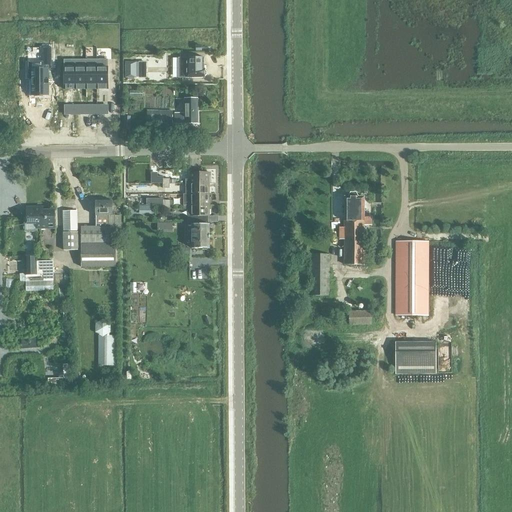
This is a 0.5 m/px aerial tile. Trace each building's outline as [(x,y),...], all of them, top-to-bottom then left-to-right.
[(51,51),(42,51),(42,69),(27,69),(27,77),(31,77),(31,93),(47,93),(47,69),(51,69),(51,51)] [(187,78),(205,78),(205,69),(204,69),(204,58),(187,58),(187,66),(182,66),(182,70),(187,70),(187,78)] [(134,78),(145,78),(145,63),(126,63),(126,78),(127,78),(127,79),(134,79),(134,78)] [(75,69),(65,69),(65,91),(75,91),(75,69)] [(86,69),(75,69),(75,91),(86,91),(86,69)] [(97,91),(97,69),(86,69),(86,91),(97,91)] [(108,69),(97,69),(97,91),(108,91),(108,69)] [(184,124),(198,124),(197,99),(184,99),(184,114),(174,114),(175,124),(184,124)] [(147,111),(147,129),(163,129),(163,124),(172,124),(173,111),(147,111)] [(185,183),(209,183),(209,173),(190,173),(190,179),(185,179),(185,183)] [(185,183),(185,194),(209,194),(209,183),(185,183)] [(364,225),(371,225),(371,218),(364,217),(364,197),(358,197),(356,193),(350,193),(348,196),(344,196),(344,228),(339,228),(339,240),(344,240),(344,265),(364,265),(364,225)] [(183,207),(190,206),(209,206),(209,194),(185,194),(183,194),(183,207)] [(120,226),(120,216),(115,216),(115,214),(112,214),(112,201),(95,201),(96,227),(81,227),(81,267),(116,267),(115,227),(115,226),(120,226)] [(139,214),(152,214),(152,205),(139,205),(139,214)] [(208,223),(208,217),(209,217),(209,206),(190,206),(183,207),(183,210),(190,210),(190,216),(188,216),(188,223),(208,223)] [(41,211),(43,211),(43,208),(27,208),(27,224),(37,224),(37,229),(41,229),(41,211)] [(41,211),(41,229),(55,228),(54,211),(43,211),(41,211)] [(64,232),(78,232),(77,211),(63,212),(64,232)] [(157,232),(172,231),(172,222),(157,223),(157,232)] [(209,249),(209,224),(192,224),(192,249),(209,249)] [(64,251),(78,251),(78,233),(63,233),(64,251)] [(428,316),(428,242),(396,242),(395,316),(428,316)] [(311,296),(329,296),(329,254),(311,254),(311,296)] [(25,257),(25,277),(37,276),(37,257),(25,257)] [(339,325),(371,325),(371,312),(339,312),(339,325)] [(99,336),(99,366),(117,366),(118,336),(99,336)] [(436,343),(396,344),(396,375),(405,375),(436,375),(436,374),(436,357),(436,343)]
